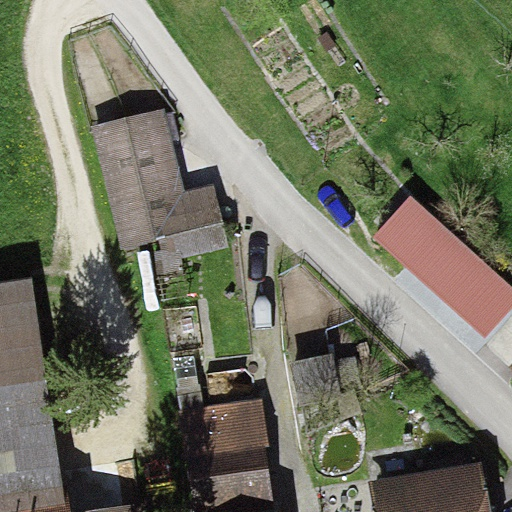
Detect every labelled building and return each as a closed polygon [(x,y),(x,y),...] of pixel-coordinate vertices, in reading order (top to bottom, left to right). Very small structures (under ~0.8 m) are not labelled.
[(168,127),(87,145),(115,266),(155,257),(161,281),(229,265),(215,205),(187,211),(168,127)] [(511,308),(410,218),(372,261),(486,361),(511,331),(511,308)] [(0,511),(143,511),(142,503),(79,511),(53,511),(23,296),(0,299),(0,511)] [(511,381),(501,395),(511,404),(511,381)] [(263,511),(254,425),(169,434),(177,511),(263,511)] [(483,511),(479,484),(365,500),(366,511),(483,511)]
